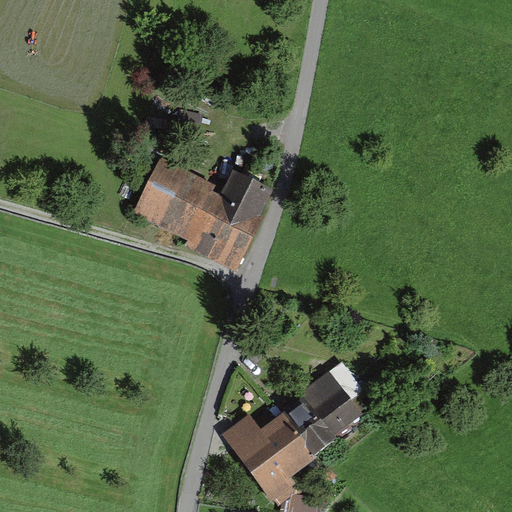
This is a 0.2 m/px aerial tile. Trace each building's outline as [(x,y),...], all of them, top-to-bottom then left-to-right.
[(224,195),(163,164),(140,211),(201,241),(224,195)] [(271,196),(234,177),(224,195),(201,241),(197,249),(234,268),(271,196)] [(312,392),(317,398),(293,414),(326,463),(356,442),(350,432),(380,412),(349,367),(312,392)] [(326,463),(293,414),(268,433),(258,418),(233,435),(283,507),(307,491),(299,480),(326,463)] [(307,497),(305,511),(325,511),(327,500),(307,497)]
